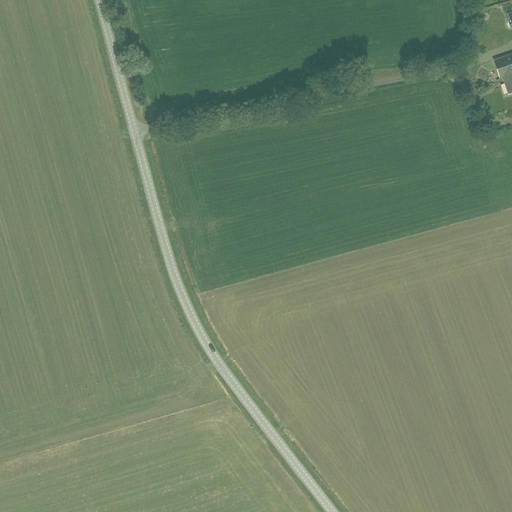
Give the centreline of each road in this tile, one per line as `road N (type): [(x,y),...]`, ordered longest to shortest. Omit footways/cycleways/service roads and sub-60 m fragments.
road 1 (tertiary): [(331,511),(214,358),(182,297),(98,0)]
road 2 (unknown): [(134,135),(448,68)]
